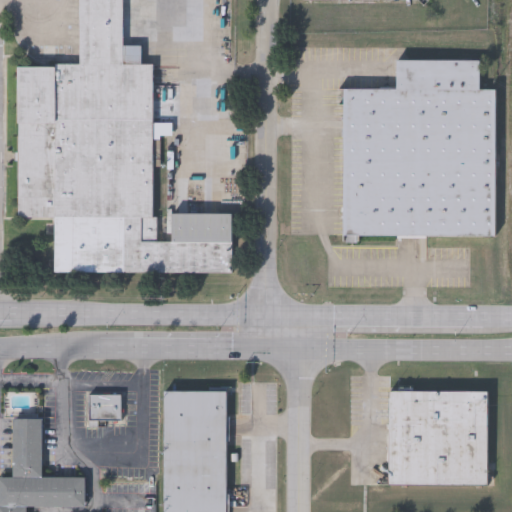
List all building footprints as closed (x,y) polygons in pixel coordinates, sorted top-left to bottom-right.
[(231,271),(53,271),(53,217),(16,217),(16,64),(77,64),(77,0),(122,0),(122,44),(140,44),(140,62),(153,62),(153,240),(170,240),(170,212),(231,212),(231,271)] [(342,234),(342,103),(336,103),(336,87),(395,87),(395,59),(478,58),(479,88),(493,88),(494,234),(342,234)] [(163,511),(163,389),(227,389),(227,511),(163,511)] [(487,483),(387,483),(388,389),(487,390),(487,483)] [(89,392),(122,392),(122,420),(89,420),(89,392)] [(27,505),(27,511),(0,511),(0,476),(13,476),(13,417),(42,417),(42,475),(85,476),(85,505),(27,505)]
